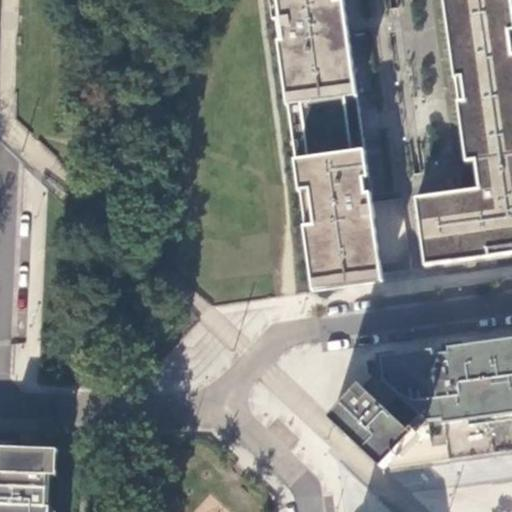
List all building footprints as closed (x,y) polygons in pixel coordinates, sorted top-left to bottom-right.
[(272,0),(314,293),(386,286),(384,273),(373,203),(343,0),(272,0)] [(511,0),(443,0),(466,163),(476,162),(480,191),(416,200),(426,268),(511,255),(511,0)] [(511,340),(461,348),(449,350),(450,355),(435,357),(435,352),(371,361),(366,361),(369,380),(331,420),(384,470),(387,466),(391,470),(447,462),(489,456),(511,452),(511,340)] [(0,511),(48,511),(49,510),(37,510),(39,453),(0,451),(0,511)] [(55,454),(39,453),(37,510),(49,510),(50,481),(54,481),(55,454)]
